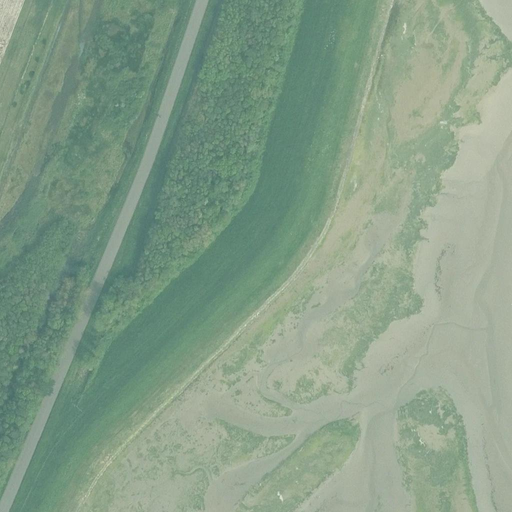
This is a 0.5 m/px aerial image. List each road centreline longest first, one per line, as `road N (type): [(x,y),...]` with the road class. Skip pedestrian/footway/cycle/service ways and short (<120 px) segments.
road 1 (track): [(358,0),(303,192),(282,232),(100,416),(36,511)]
road 2 (unclassified): [(2,511),(151,149),(202,0)]
